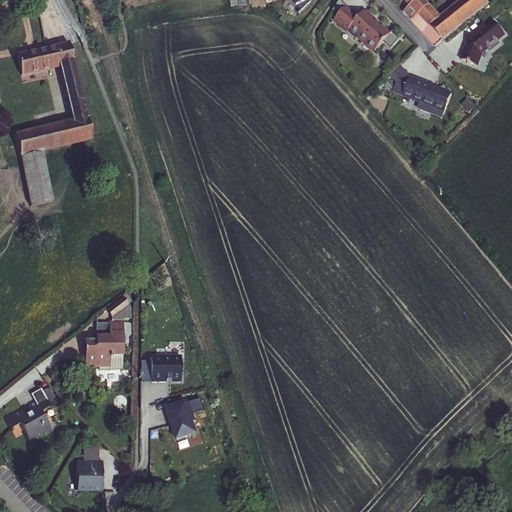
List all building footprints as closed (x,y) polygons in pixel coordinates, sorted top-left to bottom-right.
[(240,0),(233,0),(236,12),(243,10),(240,0)] [(292,0),(295,4),(296,4),(297,6),(295,8),(305,17),(315,7),(313,5),(322,0),(292,0)] [(401,0),(413,11),(407,18),(419,30),(426,24),(446,46),(492,10),(496,6),(490,0),(466,0),(467,1),(443,23),(422,0),(401,0)] [(341,5),(335,16),(340,21),(349,12),(341,5)] [(361,23),(349,12),(340,21),(336,26),(358,45),(361,42),(378,57),(386,48),(393,54),(401,45),(394,38),(392,40),(366,17),(361,23)] [(471,47),(463,64),(481,71),(485,57),(508,39),(495,23),(476,38),(478,41),(471,47)] [(426,24),(419,30),(440,52),(446,46),(426,24)] [(74,48),(61,51),(65,71),(77,125),(22,139),(27,162),(47,157),(96,144),(74,48)] [(61,51),(52,53),(56,73),(65,71),(61,51)] [(52,53),(18,60),(22,81),(56,73),(52,53)] [(403,69),(393,79),(401,88),(402,86),(411,90),(414,81),(403,69)] [(402,86),(398,98),(425,108),(423,114),(447,123),(455,99),(427,89),(428,86),(414,81),(411,90),(402,86)] [(57,209),(47,157),(27,162),(36,214),(57,209)] [(119,307),(105,318),(109,323),(109,331),(109,340),(109,344),(96,344),(96,351),(87,350),(87,378),(123,378),(124,313),(119,307)] [(109,331),(96,331),(96,340),(109,340),(109,331)] [(183,360),(152,360),(152,384),(168,384),(168,383),(183,382),(183,360)] [(53,391),(42,398),(50,413),(61,407),(53,391)] [(36,409),(7,426),(12,436),(21,431),(31,450),(38,446),(37,443),(44,440),(45,442),(52,438),(42,419),(51,414),(50,413),(42,398),(41,396),(31,402),(36,409)] [(191,406),(169,413),(179,444),(198,438),(194,426),(197,424),(191,406)] [(81,479),(81,494),(105,494),(105,479),(106,479),(106,465),(80,465),(80,479),(81,479)]
